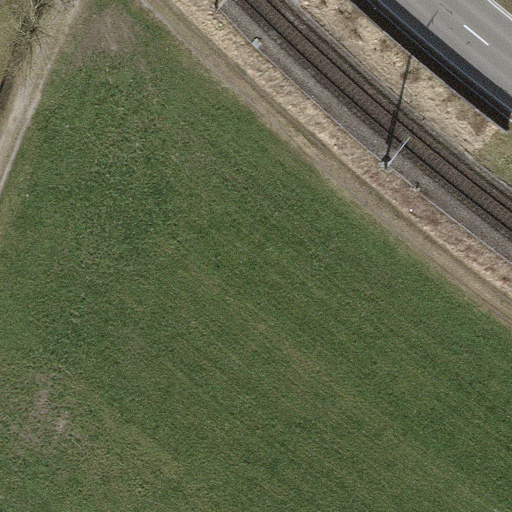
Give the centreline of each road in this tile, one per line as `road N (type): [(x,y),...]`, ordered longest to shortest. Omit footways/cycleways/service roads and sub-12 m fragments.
road 1 (track): [(145,0),(374,215),(511,320)]
road 2 (track): [(67,0),(0,173)]
